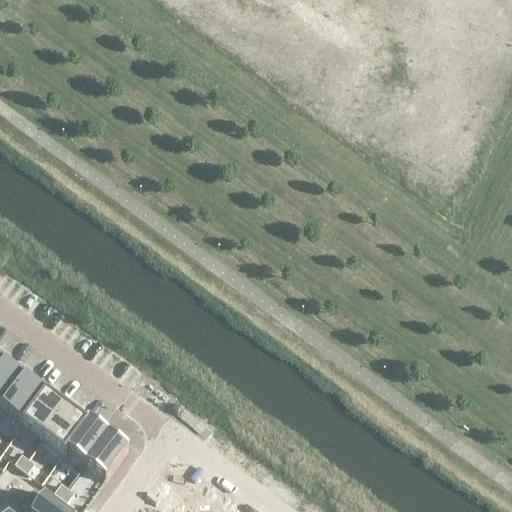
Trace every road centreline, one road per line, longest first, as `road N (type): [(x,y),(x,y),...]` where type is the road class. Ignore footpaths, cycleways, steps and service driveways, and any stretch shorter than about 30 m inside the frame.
road 1 (residential): [(0,309),(169,434)]
road 2 (residential): [(169,434),(273,511)]
